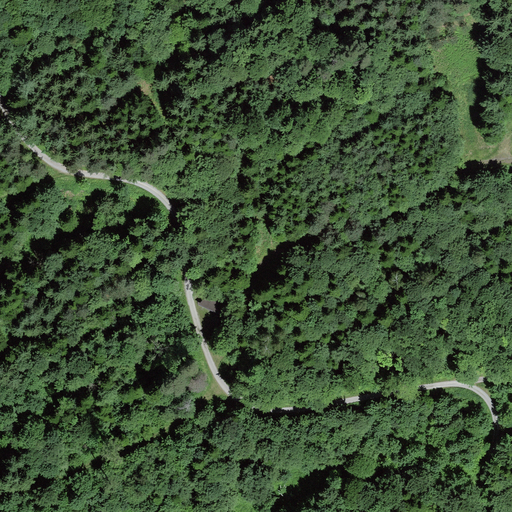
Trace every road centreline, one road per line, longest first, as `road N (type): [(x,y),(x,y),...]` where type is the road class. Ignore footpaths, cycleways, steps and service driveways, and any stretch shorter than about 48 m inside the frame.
road 1 (track): [(0,106),(22,140),(56,166),(146,189),(170,208),(186,249),(202,343),(233,401),(294,412),(464,387),(493,412),(497,438)]
road 2 (track): [(213,365),(243,331),(263,263),(304,240),(408,209),(468,168),(511,163)]
road 3 (track): [(220,383),(159,429),(0,489)]
